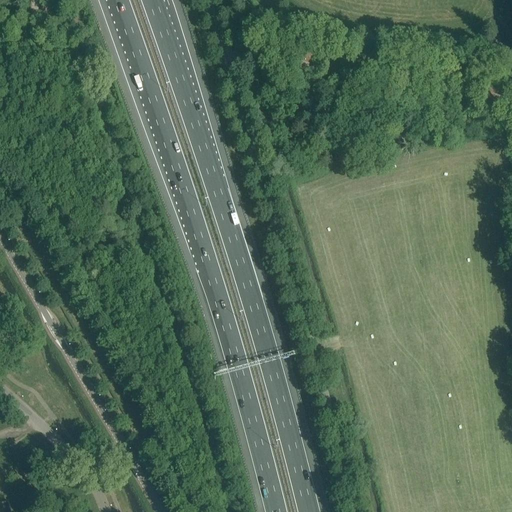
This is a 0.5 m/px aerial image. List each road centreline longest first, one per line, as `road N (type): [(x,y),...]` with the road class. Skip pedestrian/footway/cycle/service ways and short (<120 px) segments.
road 1 (motorway): [(117,0),(210,271),(276,511)]
road 2 (motorway): [(309,511),(152,0)]
road 3 (unclassified): [(357,511),(325,375),(214,0)]
road 4 (tertiary): [(161,511),(0,236)]
road 5 (track): [(231,52),(511,99)]
road 6 (unclassified): [(105,511),(81,467),(0,386)]
